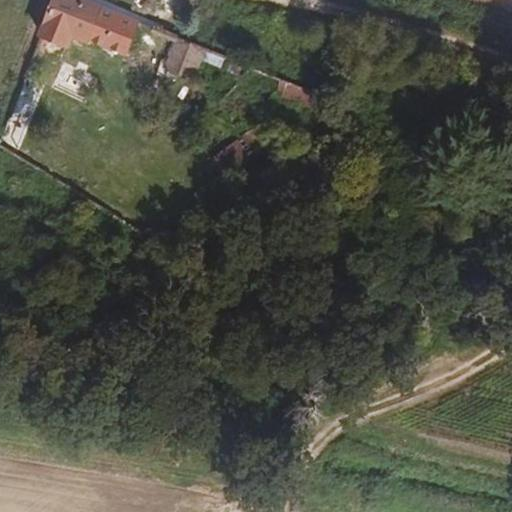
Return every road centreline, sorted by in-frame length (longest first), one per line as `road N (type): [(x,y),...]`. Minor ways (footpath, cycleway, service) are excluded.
road 1 (track): [(511,339),(494,355),(315,437),(298,475),(279,485)]
road 2 (track): [(285,0),(511,63)]
